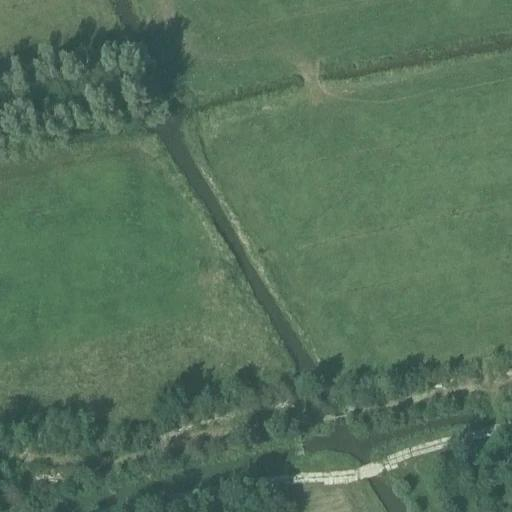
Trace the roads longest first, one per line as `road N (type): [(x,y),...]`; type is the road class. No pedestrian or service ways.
road 1 (track): [(500,428),(480,347),(301,65),(230,0)]
road 2 (track): [(115,511),(261,483),(362,474),(412,451),(511,426)]
